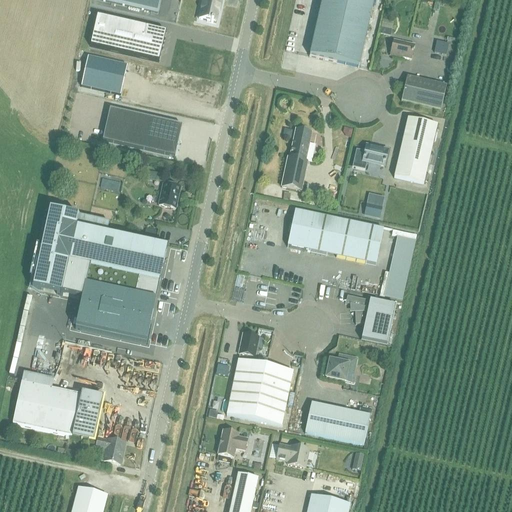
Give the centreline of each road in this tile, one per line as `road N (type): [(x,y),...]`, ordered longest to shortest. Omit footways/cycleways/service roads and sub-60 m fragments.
road 1 (tertiary): [(188,305),(237,72)]
road 2 (tertiary): [(141,511),(188,305)]
road 3 (residential): [(237,72),(363,99)]
road 4 (residential): [(188,305),(313,330)]
